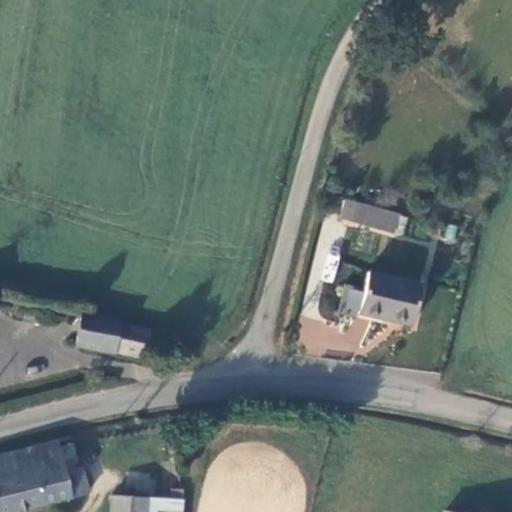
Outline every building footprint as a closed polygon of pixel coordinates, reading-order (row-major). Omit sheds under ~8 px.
[(347,218),(394,231),(398,213),(352,202),(347,218)] [(413,323),(422,282),(384,273),(368,270),(359,311),(413,323)] [(323,286),(316,315),(331,319),(338,289),(323,286)] [(74,345),(146,356),(150,327),(118,321),(119,316),(80,310),(74,345)] [(73,449),(70,434),(0,452),(0,511),(3,511),(87,491),(83,466),(62,470),(59,452),(73,449)] [(111,511),(182,511),(184,489),(170,488),(170,498),(113,494),(111,511)]
